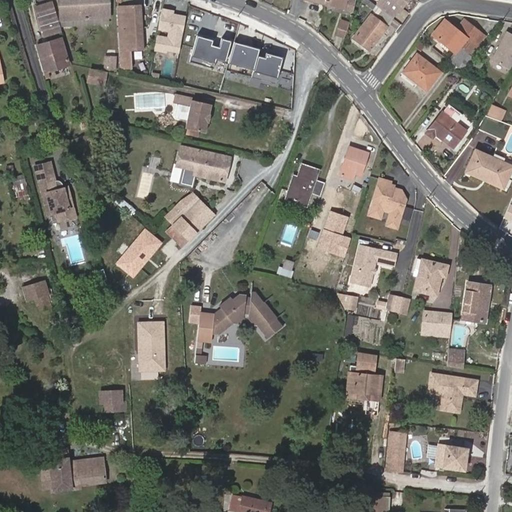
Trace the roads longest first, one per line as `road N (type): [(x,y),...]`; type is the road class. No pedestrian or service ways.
road 1 (track): [(315,44),(281,166),(172,261),(177,380)]
road 2 (tertiary): [(511,250),(452,205),(361,94)]
road 3 (track): [(299,114),(137,81)]
road 4 (tertiary): [(361,94),(307,38),(230,0)]
road 5 (residential): [(361,94),(427,13),(450,0)]
road 6 (residential): [(511,351),(496,476)]
